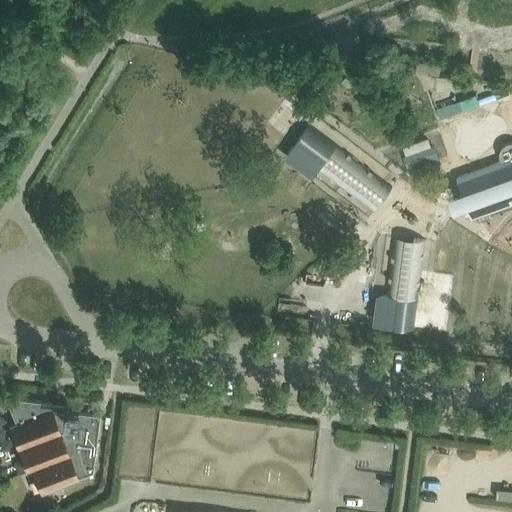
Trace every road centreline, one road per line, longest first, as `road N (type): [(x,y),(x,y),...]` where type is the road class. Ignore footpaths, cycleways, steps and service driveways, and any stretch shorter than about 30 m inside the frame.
road 1 (unclassified): [(511,398),(96,342)]
road 2 (unclassified): [(96,342),(50,269),(30,264),(0,278)]
